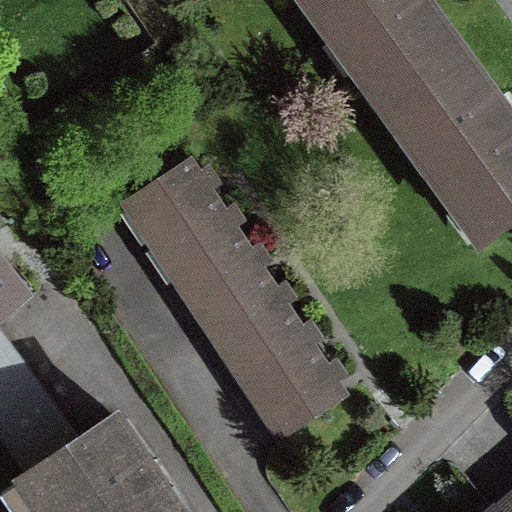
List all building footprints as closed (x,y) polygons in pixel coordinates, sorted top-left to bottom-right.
[(355,73),(379,106),(404,140),(408,137),(432,170),(428,173),(453,207),(457,204),(482,238),(478,241),(480,244),(511,220),(511,127),(511,126),(511,120),(511,119),(505,111),(497,100),(494,103),(455,50),(418,0),(307,0),(309,2),(305,5),(331,40),(335,37),(359,70),(355,73)] [(232,358),(257,396),(283,435),(338,399),(325,380),(312,360),(299,341),(286,322),(273,302),(261,283),(248,263),(235,244),(222,224),(209,205),(196,185),(184,166),(129,202),(154,241),(180,280),(206,319),(232,358)] [(0,316),(21,298),(0,270),(0,316)] [(0,441),(24,474),(74,441),(24,372),(0,338),(0,441)] [(172,511),(156,487),(110,417),(74,441),(24,474),(0,493),(0,496),(10,511),(172,511)] [(511,511),(511,498),(497,511),(511,511)]
